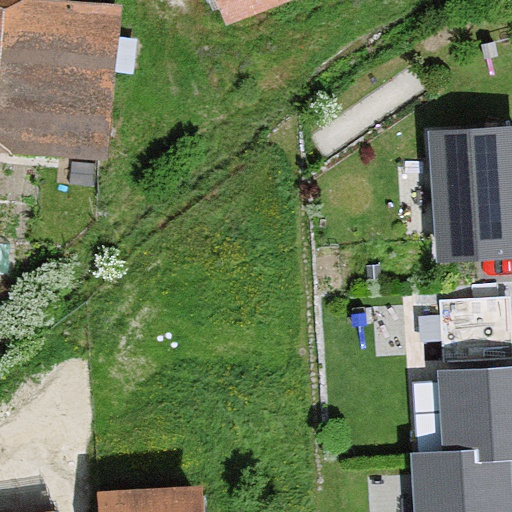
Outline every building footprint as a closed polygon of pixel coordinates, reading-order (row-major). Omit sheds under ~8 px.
[(134,5),(83,0),(0,0),(0,148),(118,161),(134,5)] [(247,0),(256,21),(311,0),(247,0)] [(511,130),(426,137),(436,270),(511,264),(511,130)] [(511,365),(437,370),(442,454),(475,452),(476,464),(511,461),(511,460),(511,365)] [(475,452),(442,454),(417,456),(421,511),(511,511),(511,460),(511,461),(476,464),(475,452)] [(205,511),(204,485),(98,492),(99,511),(205,511)]
